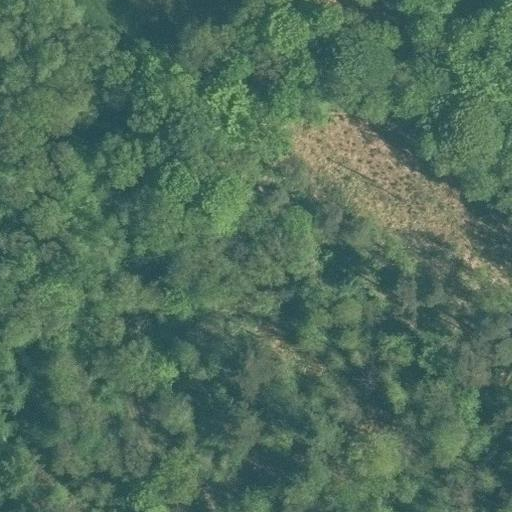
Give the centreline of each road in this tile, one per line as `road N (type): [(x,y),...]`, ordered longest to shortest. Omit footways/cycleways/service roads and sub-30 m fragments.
road 1 (track): [(194,511),(145,443),(124,371),(131,296),(165,228),(216,163),(269,122),(375,90),(511,1)]
road 2 (track): [(375,90),(511,212)]
